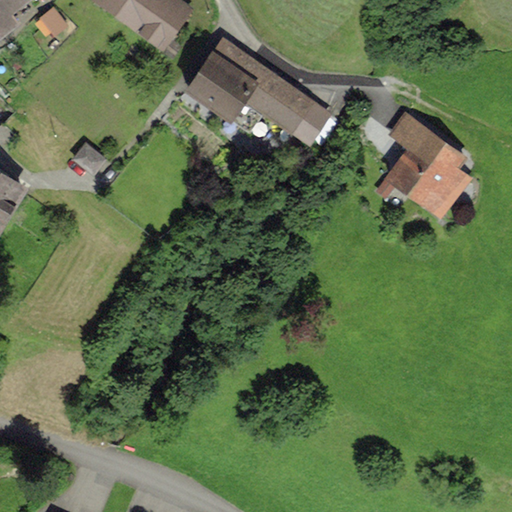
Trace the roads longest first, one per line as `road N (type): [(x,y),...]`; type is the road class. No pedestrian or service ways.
road 1 (residential): [(0,430),(154,483),(211,511)]
road 2 (unclassified): [(218,0),(251,43),(292,74),(377,88),(384,120)]
